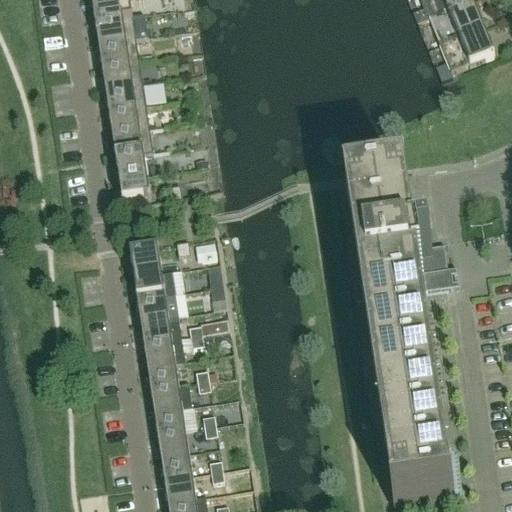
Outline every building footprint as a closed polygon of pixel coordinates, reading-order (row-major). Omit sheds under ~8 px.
[(133,23),(130,0),(93,6),(96,29),(133,23)] [(473,7),(470,0),(419,0),(430,25),(473,7)] [(484,34),(473,7),(430,25),(440,52),(484,34)] [(137,45),(133,23),(96,29),(99,51),(137,45)] [(495,61),(484,34),(440,52),(452,79),(495,61)] [(140,68),(137,45),(99,51),(103,74),(140,68)] [(143,91),(140,68),(103,74),(106,96),(143,91)] [(147,113),(143,91),(106,96),(110,119),(147,113)] [(150,136),(147,113),(110,119),(113,141),(150,136)] [(154,158),(150,136),(113,141),(117,164),(154,158)] [(147,182),(144,160),(154,159),(154,158),(117,164),(120,187),(147,182)] [(207,165),(196,167),(198,174),(208,172),(207,165)] [(151,205),(147,182),(120,187),(124,210),(151,205)] [(182,205),(180,191),(169,193),(170,206),(171,207),(182,205)] [(408,193),(348,202),(348,204),(349,203),(396,511),(423,511),(431,511),(455,507),(455,506),(453,506),(422,300),(426,299),(426,298),(437,296),(446,295),(451,294),(448,277),(445,251),(439,252),(437,252),(416,256),(406,195),(408,194),(408,193)] [(191,261),(189,248),(177,249),(179,263),(191,261)] [(162,279),(159,256),(131,261),(135,284),(162,279)] [(172,278),(162,279),(135,284),(138,306),(166,302),(175,301),(172,278)] [(177,289),(181,314),(197,312),(193,287),(177,289)] [(224,293),(212,295),(214,307),(226,305),(224,293)] [(169,325),(166,302),(138,306),(142,329),(169,325)] [(179,323),(169,325),(142,329),(145,351),(173,347),(183,346),(179,323)] [(203,343),(202,333),(190,334),(191,344),(203,343)] [(205,353),(203,343),(191,344),(193,355),(205,353)] [(183,346),(173,347),(145,351),(148,374),(176,370),(186,368),(183,346)] [(179,392),(176,370),(148,374),(152,396),(179,392)] [(210,388),(209,378),(197,379),(198,390),(210,388)] [(212,398),(210,388),(198,390),(200,400),(212,398)] [(190,391),(179,392),(152,396),(155,419),(183,415),(193,413),(190,391)] [(186,437),(183,415),(155,419),(159,442),(186,437)] [(217,433),(215,423),(204,424),(205,434),(217,433)] [(218,443),(217,433),(205,434),(207,445),(218,443)] [(190,460),(186,437),(159,442),(162,464),(190,460)] [(193,483),(190,460),(162,464),(165,487),(193,483)] [(224,478),(222,468),(210,469),(212,480),(224,478)] [(225,488),(224,478),(212,480),(213,490),(225,488)] [(197,505),(193,483),(165,487),(169,509),(197,505)]
